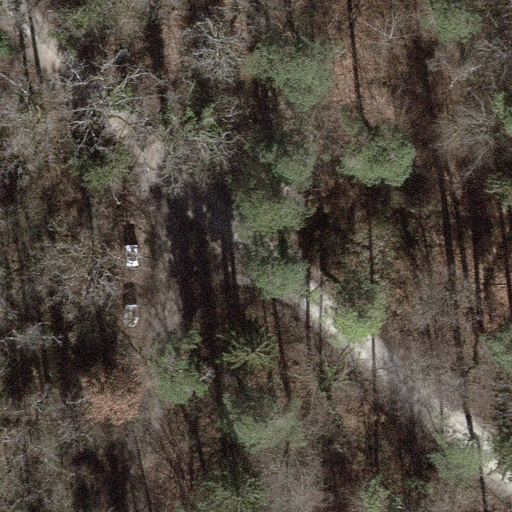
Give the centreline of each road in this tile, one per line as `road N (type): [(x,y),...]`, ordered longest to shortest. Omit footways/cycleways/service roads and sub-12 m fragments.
road 1 (unclassified): [(511,476),(236,228),(20,0)]
road 2 (track): [(236,228),(193,294),(148,511)]
